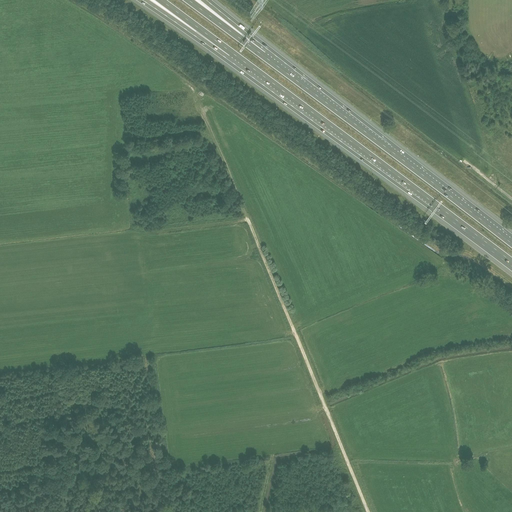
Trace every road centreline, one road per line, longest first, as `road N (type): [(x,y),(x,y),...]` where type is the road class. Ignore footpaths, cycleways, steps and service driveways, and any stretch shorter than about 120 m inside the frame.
road 1 (track): [(181,80),(193,89),(369,511)]
road 2 (motorway): [(230,54),(511,264)]
road 3 (motorway): [(511,243),(263,55)]
